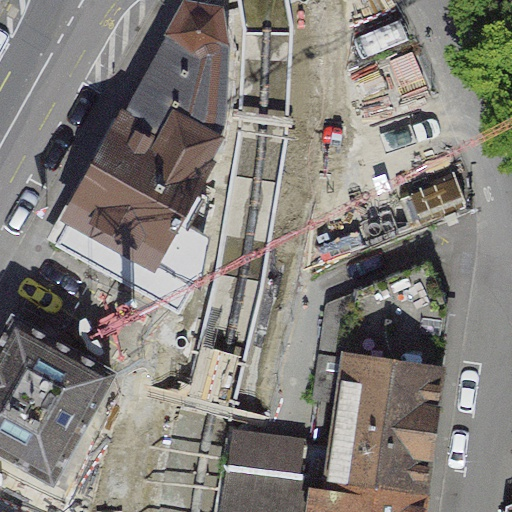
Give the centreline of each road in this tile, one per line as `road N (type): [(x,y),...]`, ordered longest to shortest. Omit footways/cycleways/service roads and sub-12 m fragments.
road 1 (residential): [(426,0),(511,228)]
road 2 (residential): [(481,511),(511,325)]
road 3 (primary): [(87,0),(0,149)]
